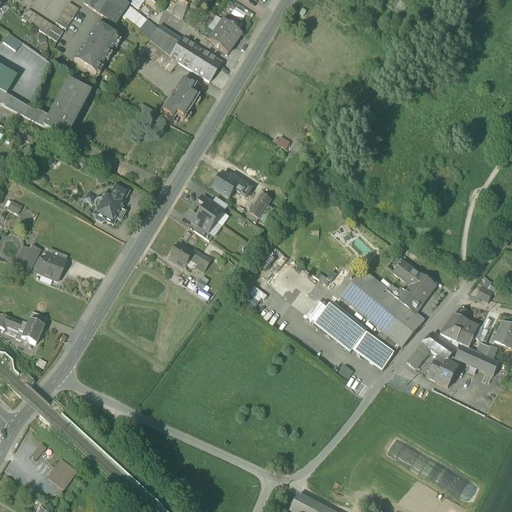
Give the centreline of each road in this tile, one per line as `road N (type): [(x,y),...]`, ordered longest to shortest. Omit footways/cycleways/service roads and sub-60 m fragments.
road 1 (secondary): [(55,377),(290,0)]
road 2 (residential): [(456,300),(304,475),(272,485)]
road 3 (unclassified): [(55,377),(272,485)]
